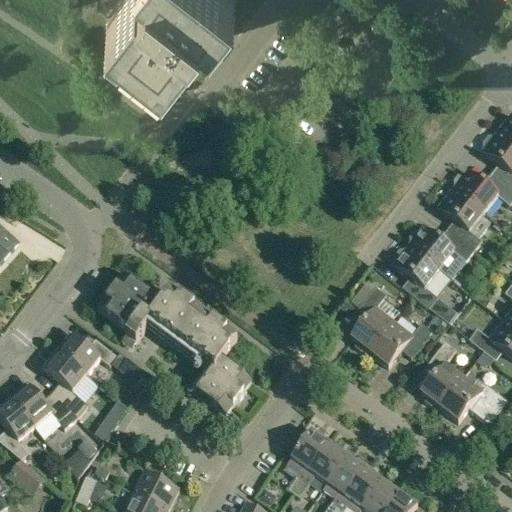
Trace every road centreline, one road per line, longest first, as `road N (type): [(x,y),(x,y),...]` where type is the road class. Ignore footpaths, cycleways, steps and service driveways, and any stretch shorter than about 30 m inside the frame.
road 1 (residential): [(511,510),(314,366)]
road 2 (residential): [(366,268),(509,77)]
road 3 (residential): [(0,360),(77,268),(86,241)]
road 4 (residential): [(233,473),(314,366)]
road 5 (residential): [(194,104),(277,0)]
road 6 (residential): [(509,77),(410,0)]
